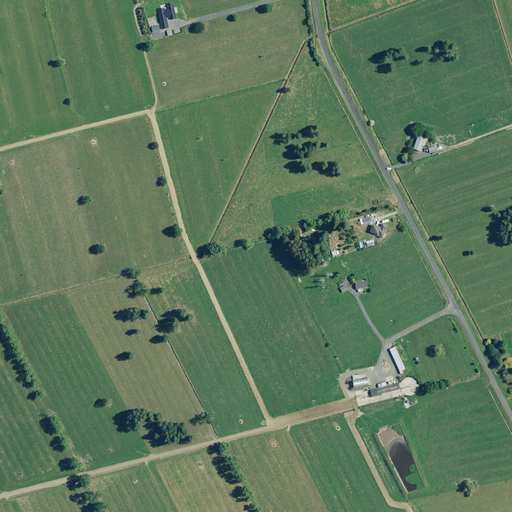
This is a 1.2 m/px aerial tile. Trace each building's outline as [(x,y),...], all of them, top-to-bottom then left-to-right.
[(165,10),(164,6),(158,8),(159,12),(155,14),(157,22),(168,19),(165,10)] [(425,138),(418,135),(413,149),(420,151),(425,138)] [(387,225),(381,223),(380,227),(372,224),(370,232),(378,234),(377,236),(383,238),(387,225)] [(368,287),(366,281),(355,283),(356,289),(358,289),(358,292),(363,291),(363,288),(368,287)] [(405,369),(395,346),(389,349),(400,371),(405,369)] [(369,385),(367,378),(353,380),(354,387),(369,385)] [(400,389),(398,383),(387,385),(386,382),(378,384),(379,388),(370,390),(372,397),(400,389)]
